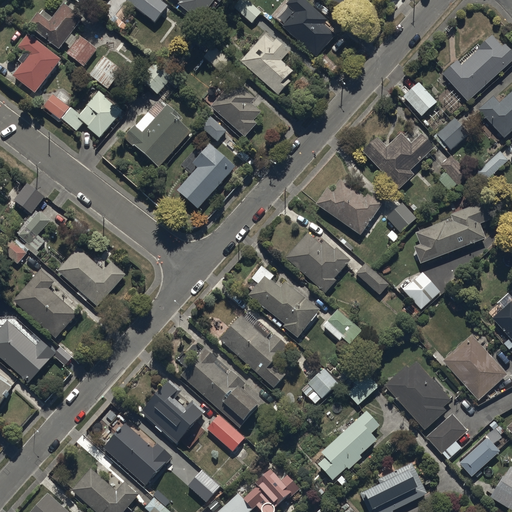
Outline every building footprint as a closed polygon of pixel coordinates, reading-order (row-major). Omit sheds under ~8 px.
[(104,0),(79,0),(77,2),(88,11),(91,7),(96,11),(104,0)] [(126,0),(157,22),(169,6),(160,0),(126,0)] [(177,0),(181,3),(178,6),(200,22),(216,1),(221,5),(224,0),(177,0)] [(251,25),(261,13),(245,0),(239,0),(232,9),(251,25)] [(328,21),(303,0),(291,0),(286,6),(296,14),(283,29),(316,59),(336,36),(329,30),(332,26),(327,22),(328,21)] [(330,0),(350,18),(366,0),(330,0)] [(29,27),(60,51),(66,44),(72,36),(84,20),(64,4),(53,18),(44,12),(41,16),(39,14),(29,27)] [(128,27),(115,16),(110,21),(114,25),(115,25),(123,32),(128,27)] [(36,95),(62,61),(29,36),(19,49),(25,54),(19,62),(23,65),(14,78),(36,95)] [(72,36),(66,44),(71,48),(66,53),(85,68),(98,51),(81,37),(78,40),(72,36)] [(241,63),(278,97),(291,83),(287,80),(294,72),(282,62),(290,53),(276,40),(273,44),(265,36),(241,63)] [(468,104),(511,62),(511,53),(504,46),(502,48),(491,37),(478,49),(479,50),(462,67),(458,62),(442,77),(468,104)] [(205,58),(224,74),(234,62),(214,47),(205,58)] [(123,71),(104,57),(90,76),(109,90),(123,71)] [(141,81),(158,95),(172,78),(155,64),(141,81)] [(437,104),(418,83),(403,98),(421,118),(437,104)] [(207,106),(246,138),(257,125),(254,122),(262,113),(261,112),(252,105),(256,100),(237,84),(227,96),(220,91),(207,106)] [(72,109),(62,119),(77,132),(83,124),(100,139),(123,113),(100,92),(79,116),(72,109)] [(62,119),(72,109),(67,105),(70,101),(61,93),(57,98),(54,96),(44,107),(61,121),(62,119)] [(505,140),(511,132),(511,93),(500,104),(494,98),(479,112),(505,140)] [(136,128),(125,140),(134,148),(135,146),(161,169),(192,132),(181,123),(184,119),(168,106),(165,109),(158,103),(137,128),(136,128)] [(217,142),(227,132),(212,118),(202,129),(217,142)] [(469,135),(454,119),(436,135),(451,151),(469,135)] [(377,138),(362,152),(399,191),(414,177),(411,172),(435,150),(421,136),(413,144),(409,140),(408,141),(401,134),(387,148),(377,138)] [(177,191),(198,210),(236,168),(210,145),(192,164),(197,168),(177,191)] [(485,183),(508,162),(499,152),(477,173),(485,183)] [(457,186),(458,188),(471,177),(452,156),(440,167),(445,173),(437,180),(449,193),(457,186)] [(328,188),(316,206),(361,238),(383,207),(367,195),(365,198),(356,192),(358,190),(344,180),(342,182),(340,181),(333,191),(328,188)] [(47,197),(28,184),(15,202),(33,216),(47,197)] [(414,248),(421,265),(486,240),(480,225),(493,220),(486,202),(450,216),(453,223),(446,225),(445,222),(415,234),(420,246),(414,248)] [(52,222),(41,212),(33,220),(31,218),(17,234),(33,248),(30,252),(37,258),(41,254),(38,252),(46,243),(38,237),(52,222)] [(308,234),(286,259),(325,295),(337,282),(334,279),(350,261),(336,249),(334,251),(324,243),(321,246),(308,234)] [(385,253),(369,239),(355,256),(371,269),(385,253)] [(16,242),(15,243),(11,240),(1,250),(18,265),(28,255),(27,254),(29,251),(16,242)] [(59,273),(79,291),(77,294),(87,302),(89,300),(98,309),(127,277),(112,264),(106,272),(102,269),(105,265),(98,258),(94,262),(80,249),(59,273)] [(389,286),(366,265),(356,275),(379,296),(389,286)] [(297,339),(310,322),(312,323),(318,316),(316,315),(320,310),(285,284),(281,289),(271,281),(274,276),(262,267),(252,280),(258,284),(248,296),(271,314),(267,318),(285,333),(287,330),(297,339)] [(50,290),(56,284),(42,270),(13,301),(56,340),(79,315),(50,290)] [(441,293),(423,274),(403,292),(421,312),(441,293)] [(511,301),(492,319),(510,339),(503,346),(508,352),(511,348),(511,301)] [(398,315),(409,325),(419,314),(408,304),(398,315)] [(338,310),(327,322),(323,326),(340,342),(342,339),(349,345),(363,331),(354,323),(353,324),(338,310)] [(241,315),(219,340),(274,390),(286,376),(273,363),(288,347),(275,335),(269,342),(266,339),(272,333),(260,322),(255,328),(241,315)] [(0,331),(0,358),(29,384),(56,354),(16,319),(11,324),(9,322),(0,331)] [(508,375),(472,336),(442,363),(478,402),(508,375)] [(207,349),(182,377),(240,429),(261,406),(242,389),(246,384),(207,349)] [(406,367),(385,386),(425,431),(446,412),(443,408),(452,401),(417,364),(409,371),(406,367)] [(316,405),(322,398),(323,400),(339,384),(324,369),(308,384),(315,391),(309,397),(316,405)] [(347,394),(358,406),(379,387),(368,375),(347,394)] [(0,408),(13,389),(0,380),(0,408)] [(183,393),(171,382),(142,414),(178,446),(207,413),(194,402),(187,410),(176,401),(183,393)] [(380,427),(367,412),(321,454),(325,458),(317,465),(332,481),(347,468),(350,471),(363,459),(360,456),(377,441),(372,435),(380,427)] [(468,432),(452,414),(426,438),(448,461),(462,449),(456,443),(468,432)] [(245,439),(219,416),(207,429),(233,453),(245,439)] [(126,425),(104,449),(147,487),(167,465),(167,466),(174,459),(158,444),(154,450),(126,425)] [(459,465),(472,478),(501,452),(489,438),(487,439),(484,436),(459,459),(462,462),(459,465)] [(392,511),(428,496),(413,464),(378,481),(380,485),(360,494),(368,511),(392,511)] [(511,511),(511,469),(509,467),(490,500),(511,511)] [(91,469),(71,491),(94,511),(125,511),(140,495),(126,483),(118,492),(91,469)] [(243,500),(253,511),(256,508),(260,511),(276,511),(277,511),(277,510),(276,509),(292,494),(294,496),(300,490),(288,477),(281,483),(270,471),(255,484),(258,487),(243,500)] [(188,488),(206,503),(220,488),(202,472),(188,488)] [(167,500),(160,493),(144,510),(146,511),(170,511),(163,504),(167,500)] [(67,511),(48,495),(32,511),(67,511)] [(219,511),(251,511),(253,511),(243,500),(238,495),(219,511)]
